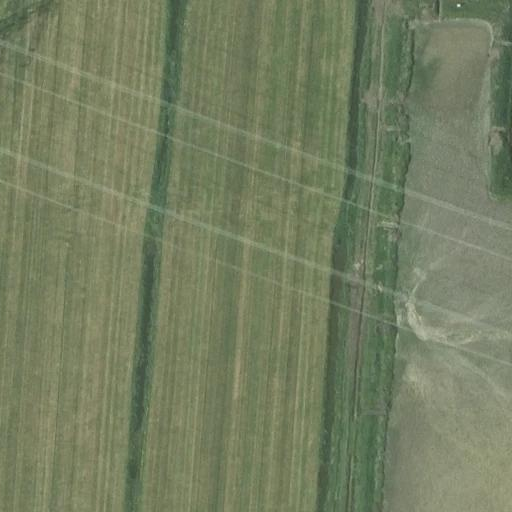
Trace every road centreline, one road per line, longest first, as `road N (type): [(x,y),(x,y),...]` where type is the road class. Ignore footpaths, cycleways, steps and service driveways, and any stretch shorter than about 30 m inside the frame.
road 1 (track): [(343,0),(306,458)]
road 2 (track): [(511,229),(325,206),(137,197)]
